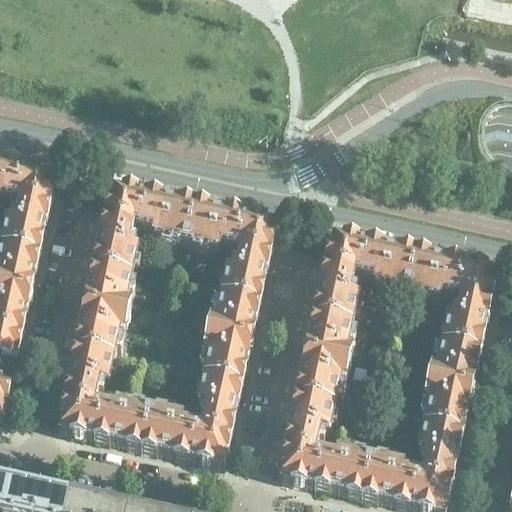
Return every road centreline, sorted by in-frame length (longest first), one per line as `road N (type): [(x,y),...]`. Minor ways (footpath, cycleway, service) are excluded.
road 1 (tertiary): [(511,97),(446,94),(305,175),(274,182),(0,127)]
road 2 (trunk): [(0,26),(122,70),(511,171)]
road 3 (tertiary): [(0,144),(511,252)]
road 4 (trunk): [(511,125),(145,39),(24,0)]
road 5 (residential): [(245,505),(300,255)]
road 6 (residential): [(26,456),(69,231)]
road 7 (residential): [(245,505),(26,456)]
road 8 (residential): [(481,511),(511,373)]
